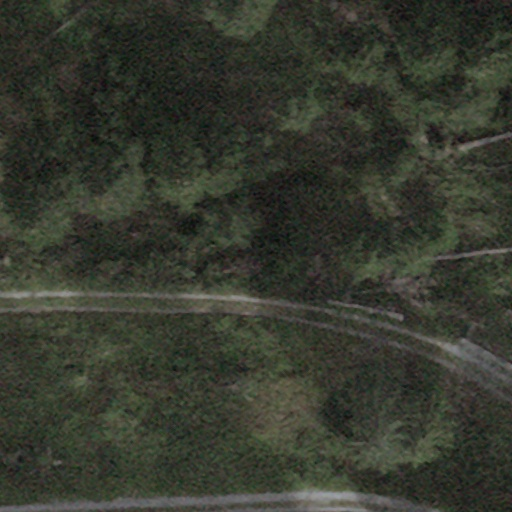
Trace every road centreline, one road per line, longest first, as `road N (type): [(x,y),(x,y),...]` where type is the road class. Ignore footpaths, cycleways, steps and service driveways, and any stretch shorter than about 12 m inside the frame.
road 1 (track): [(0,301),(175,299),(354,319),(452,353),(511,394)]
road 2 (track): [(408,511),(345,499),(21,511)]
